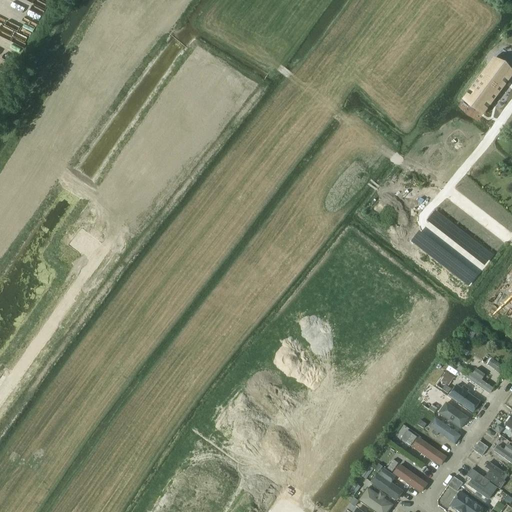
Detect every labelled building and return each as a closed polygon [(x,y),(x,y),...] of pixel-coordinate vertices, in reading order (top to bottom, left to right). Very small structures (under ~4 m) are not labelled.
[(31,0),(3,0),(0,6),(0,52),(15,61),(47,10),(31,0)] [(511,75),(492,60),(463,99),(483,114),(511,75)] [(468,332),(464,339),(468,341),(470,341),(471,342),(474,335),(468,332)] [(455,354),(450,362),(451,362),(456,366),(461,359),(456,355),(455,354)] [(465,370),(459,366),(456,371),(462,375),(465,370)] [(469,373),(465,380),(489,396),(493,390),(482,382),(486,376),(477,370),(473,376),(469,373)] [(446,372),(440,380),(445,384),(451,376),(446,372)] [(445,386),(442,390),(448,394),(451,390),(445,386)] [(457,386),(449,398),(474,416),(483,404),(469,393),(470,392),(464,387),(462,389),(457,386)] [(447,403),(439,416),(461,431),(469,419),(447,403)] [(437,409),(431,405),(428,409),(434,414),(437,409)] [(429,428),(454,445),(461,436),(436,419),(429,428)] [(420,421),(417,425),(423,429),(426,425),(420,421)] [(417,437),(412,434),(406,443),(410,446),(417,437)] [(446,457),(419,439),(412,449),(439,467),(446,457)] [(479,442),(476,446),(485,452),(488,448),(479,442)] [(498,447),(494,453),(511,466),(511,448),(508,445),(504,451),(498,447)] [(485,452),(476,446),(473,450),(482,457),(485,452)] [(393,460),(387,469),(392,472),(398,464),(393,460)] [(489,472),(484,479),(490,483),(499,490),(508,478),(489,463),(485,469),(489,472)] [(382,467),(378,464),(374,471),(378,473),(382,467)] [(427,484),(400,465),(394,475),(421,493),(427,484)] [(361,476),(366,480),(373,470),(368,466),(361,476)] [(377,475),(370,485),(397,503),(404,493),(392,485),(396,479),(383,470),(378,476),(377,475)] [(471,481),(467,486),(488,502),(493,495),(485,490),(490,483),(484,479),(473,471),(467,479),(471,481)] [(454,478),(451,482),(459,488),(462,484),(454,478)] [(459,488),(451,482),(448,486),(456,492),(459,488)] [(355,485),(349,494),(351,496),(354,497),(360,488),(358,487),(355,485)] [(368,489),(360,501),(374,511),(389,511),(393,507),(385,501),(386,498),(380,494),(378,496),(368,489)] [(461,493),(450,508),(455,511),(482,511),(484,509),(461,493)] [(353,498),(349,504),(355,507),(358,502),(353,498)]
